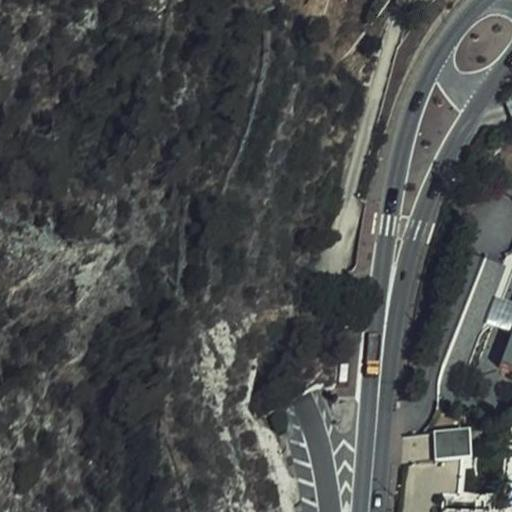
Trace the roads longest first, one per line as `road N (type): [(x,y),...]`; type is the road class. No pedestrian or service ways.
road 1 (primary): [(74,0),(238,257),(306,383),(332,511)]
road 2 (primary): [(439,48),(417,92),(397,177),(362,511)]
road 3 (primary): [(382,511),(398,320),(416,228),(449,150),(488,92)]
